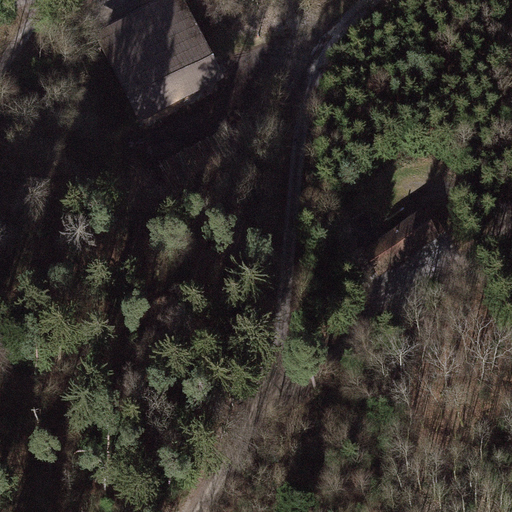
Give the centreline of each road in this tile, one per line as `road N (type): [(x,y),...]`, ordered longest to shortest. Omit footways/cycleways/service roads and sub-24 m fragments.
road 1 (track): [(371,0),(316,56),(288,186),(281,379)]
road 2 (track): [(281,379),(511,220)]
road 3 (track): [(281,379),(203,511)]
